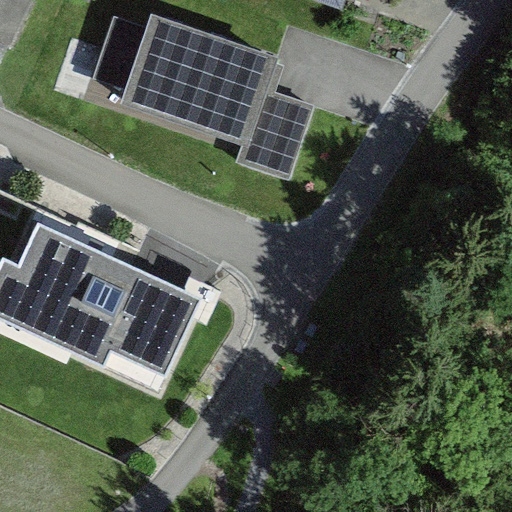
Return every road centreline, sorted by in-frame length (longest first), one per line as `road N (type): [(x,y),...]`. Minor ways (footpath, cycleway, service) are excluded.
road 1 (residential): [(0,130),(306,276)]
road 2 (residential): [(306,276),(492,0)]
road 3 (residential): [(144,511),(242,393),(306,276)]
road 4 (track): [(254,511),(265,476),(265,428),(242,393)]
